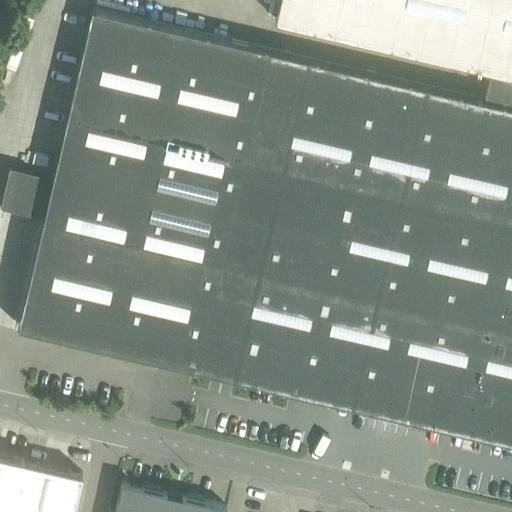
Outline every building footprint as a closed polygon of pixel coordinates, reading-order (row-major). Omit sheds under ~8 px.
[(243,0),(241,10),(262,15),(265,0),(243,0)] [(511,0),(279,0),(275,18),(490,69),(488,78),(511,83),(511,0)] [(8,162),(0,194),(0,201),(44,212),(23,302),(18,324),(135,351),(194,365),(327,396),(356,403),(410,416),(434,421),(511,439),(511,83),(488,78),(484,97),(408,79),(268,47),(265,46),(93,6),(66,117),(53,173),(8,162)] [(248,437),(298,449),(303,429),(252,417),(248,437)] [(0,511),(72,511),(82,471),(0,452),(0,511)] [(224,511),(227,505),(121,480),(113,511),(224,511)]
